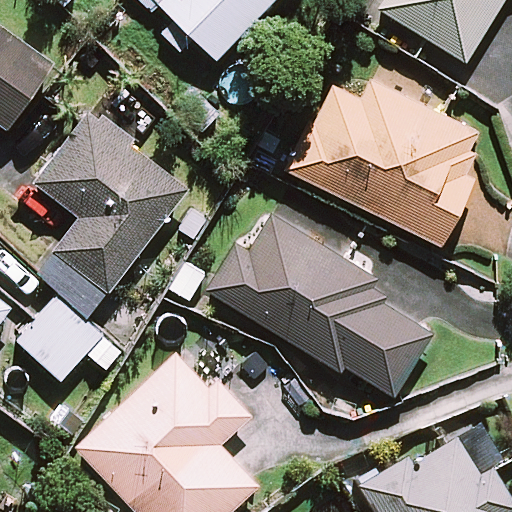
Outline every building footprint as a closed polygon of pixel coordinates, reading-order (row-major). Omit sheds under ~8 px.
[(133,0),(145,11),(154,1),(212,58),(268,0),(133,0)] [(495,0),(382,0),(378,9),(461,58),(495,0)] [(50,63),(0,24),(0,125),(2,127),(50,63)] [(359,99),(332,86),(315,120),(309,117),(284,168),(437,243),(462,192),(476,164),(462,157),(474,131),(369,79),(359,99)] [(384,282),(269,213),(246,250),(234,242),(205,290),(389,400),(430,331),(375,298),(384,282)] [(101,337),(54,293),(13,336),(60,380),(101,337)] [(243,418),(177,348),(74,446),(136,511),(223,511),(253,484),(215,444),(243,418)] [(470,481),(448,443),(404,469),(400,463),(354,490),(366,511),(496,511),(505,507),(485,472),(470,481)] [(335,511),(328,500),(309,511),(335,511)]
